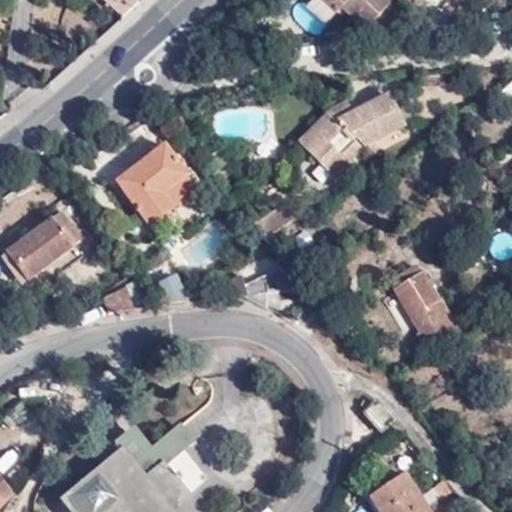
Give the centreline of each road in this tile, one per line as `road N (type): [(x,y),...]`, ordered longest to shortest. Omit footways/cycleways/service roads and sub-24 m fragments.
road 1 (residential): [(0,371),(81,341),(136,333),(202,327),(272,337),(312,374),(327,407),(328,454),(320,481),(296,511)]
road 2 (primary): [(178,0),(0,160)]
